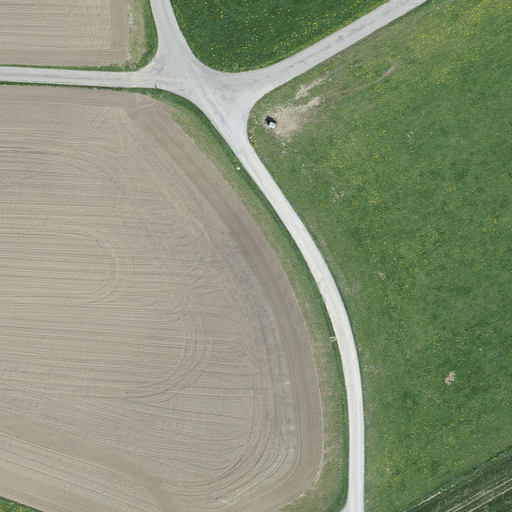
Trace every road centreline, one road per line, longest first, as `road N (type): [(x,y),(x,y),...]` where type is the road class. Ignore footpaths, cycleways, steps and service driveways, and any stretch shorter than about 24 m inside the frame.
road 1 (track): [(356,511),(357,410),(346,346),(321,277),(239,143),(223,100)]
road 2 (unclassified): [(410,0),(223,100)]
road 3 (unclassified): [(159,0),(177,72),(223,100)]
